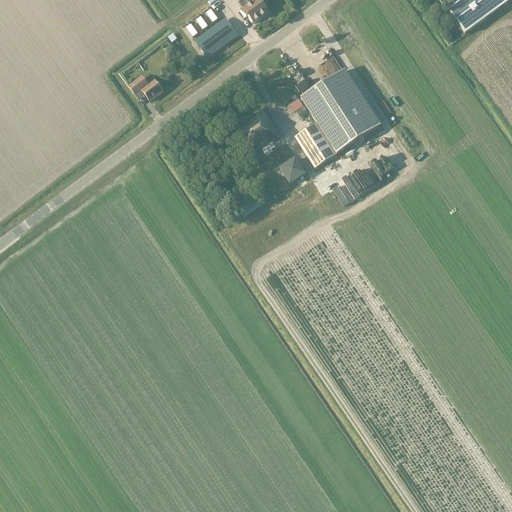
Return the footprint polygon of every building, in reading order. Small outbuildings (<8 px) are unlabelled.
[(254,0),(242,10),(238,12),(244,20),(247,17),(253,25),(268,14),(257,0),(254,0)] [(437,0),(446,12),(461,0),(437,0)] [(462,0),(446,12),(463,35),(497,10),(511,0),(462,0)] [(204,14),(211,24),(216,20),(209,10),(204,14)] [(194,21),(201,31),(206,28),(199,18),(194,21)] [(205,57),(235,35),(226,23),(196,45),(205,57)] [(184,29),(191,38),(196,35),(189,25),(184,29)] [(315,125),(294,139),(313,170),(336,155),(363,198),(405,171),(378,129),(342,72),(299,99),(315,125)] [(137,101),(143,96),(149,103),(161,93),(153,81),(147,86),(141,77),(127,87),(137,101)] [(275,130),(263,112),(234,131),(251,156),(279,138),(274,131),(275,130)] [(296,160),(281,170),(291,185),(306,175),(296,160)] [(309,184),(291,195),(295,201),(312,190),(309,184)] [(318,198),(300,209),(304,215),(321,204),(318,198)]
